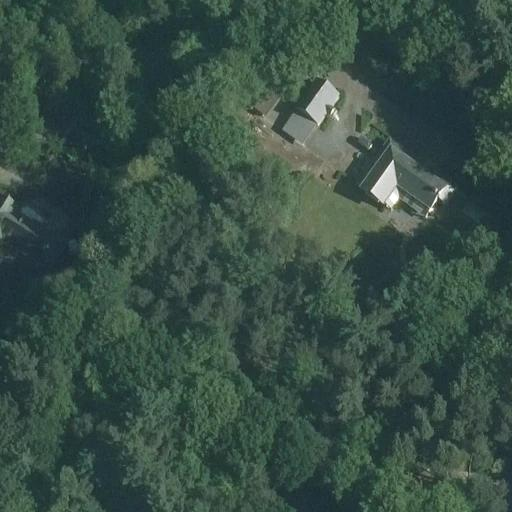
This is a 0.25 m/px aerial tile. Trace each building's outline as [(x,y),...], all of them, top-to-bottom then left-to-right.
[(297,111),(318,126),(338,98),(318,83),(297,111)] [(266,121),(280,101),(268,92),(253,110),(266,121)] [(0,103),(0,132),(12,139),(19,129),(31,136),(39,124),(2,100),(0,103)] [(438,202),(444,206),(455,191),(389,144),(358,187),(390,211),(402,195),(429,215),(438,202)] [(0,203),(0,241),(48,272),(65,244),(33,225),(31,228),(15,218),(17,214),(0,203)] [(278,496),(301,511),(314,511),(319,505),(287,483),(278,496)]
